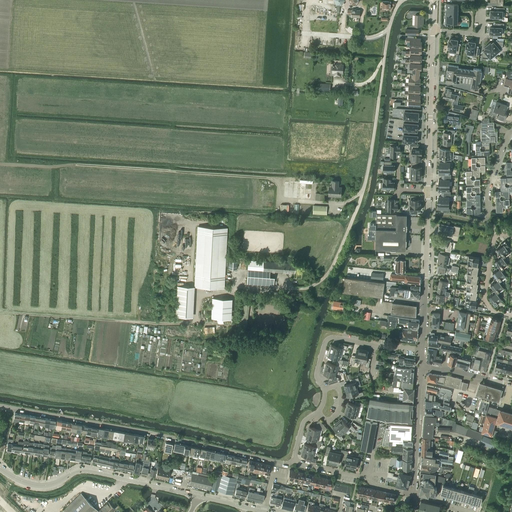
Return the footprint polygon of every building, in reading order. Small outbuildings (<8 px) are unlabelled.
[(390,9),(391,1),(383,0),(382,9),(382,11),(385,11),(385,9),(390,9)] [(446,4),(445,19),(445,22),(445,23),(457,23),(457,4),(446,4)] [(504,17),(505,8),(494,7),(494,8),(496,8),(495,11),(490,11),(490,12),(490,13),(490,14),(490,15),(490,16),(490,17),(492,17),(492,19),(501,20),(501,18),(502,18),(502,17),(504,17)] [(424,15),(421,15),(421,11),(409,11),(409,14),(415,15),(415,26),(423,26),(424,15)] [(504,33),(504,23),(494,23),(495,23),(495,27),(490,27),(490,28),(489,29),(489,30),(489,31),(489,32),(490,32),(490,34),(492,34),(491,36),(500,36),(500,34),(502,34),(502,33),(504,33)] [(410,47),(421,47),(422,43),(422,41),(420,41),(421,39),(413,38),(407,38),(406,38),(406,41),(410,42),(410,47)] [(455,39),(454,39),(453,39),(452,39),(451,39),(451,41),(449,41),(447,50),(449,50),(449,51),(450,51),(450,53),(459,54),(460,44),(460,45),(457,45),(457,40),(456,40),(455,39)] [(503,46),(503,42),(498,41),(497,40),(497,41),(494,43),(494,44),(493,44),(492,43),(491,44),(490,43),(487,45),(496,55),(500,52),(499,51),(501,49),(501,46),(503,46)] [(473,42),(472,41),(471,41),(470,42),(469,42),(468,43),(466,43),(465,52),(467,52),(467,53),(468,54),(468,56),(477,57),(478,46),(478,48),(474,47),(475,42),(474,42),(473,42)] [(496,55),(487,45),(485,48),(486,49),(485,49),(485,50),(485,51),(484,51),(481,54),(482,55),(481,60),(486,60),(486,59),(489,59),(491,58),(492,59),(496,55)] [(406,55),(410,55),(420,56),(420,53),(421,53),(422,47),(421,47),(410,47),(410,52),(406,51),(406,55)] [(406,63),(410,64),(420,64),(420,62),(421,62),(422,56),(420,56),(410,55),(410,60),(406,60),(406,63)] [(331,64),(330,72),(334,72),(334,76),(341,76),(341,73),(343,73),(343,64),(341,64),(341,60),(335,60),(335,64),(331,64)] [(408,64),(407,73),(412,73),(413,73),(413,74),(419,75),(420,73),(420,70),(420,68),(421,68),(422,64),(420,64),(410,64),(408,64)] [(472,78),(473,70),(458,68),(458,66),(448,65),(447,69),(446,73),(457,75),(457,76),(472,78)] [(473,70),(472,78),(471,89),(478,90),(479,82),(480,82),(481,72),(481,69),(473,68),(473,70)] [(456,84),(457,76),(457,75),(446,73),(446,78),(445,83),(456,84)] [(409,83),(419,84),(420,84),(420,80),(419,80),(419,75),(412,74),(412,78),(409,78),(409,83)] [(409,87),(409,91),(419,93),(420,93),(420,88),(420,87),(419,86),(419,84),(409,83),(405,83),(405,86),(409,87)] [(450,97),(451,94),(450,94),(451,90),(445,89),(443,99),(449,100),(450,97)] [(409,95),(408,100),(420,101),(420,95),(419,95),(419,93),(409,91),(405,91),(405,93),(405,95),(409,95)] [(454,104),(457,105),(459,96),(451,94),(450,97),(449,100),(453,101),(452,105),(453,106),(454,104)] [(394,102),(394,108),(403,108),(411,109),(419,109),(419,107),(420,107),(420,105),(420,101),(408,100),(405,100),(405,105),(401,105),(401,102),(394,102)] [(491,108),(489,113),(497,116),(496,118),(496,119),(495,121),(496,122),(503,124),(504,121),(506,115),(505,114),(506,111),(505,110),(507,106),(496,102),(492,100),(490,107),(491,108)] [(472,108),(470,118),(475,120),(478,110),(478,108),(473,107),(473,108),(472,108)] [(411,112),(411,109),(403,108),(403,112),(404,112),(404,119),(418,120),(419,113),(411,112)] [(444,122),(456,123),(455,126),(460,127),(462,116),(460,116),(460,115),(457,115),(457,114),(449,112),(448,114),(445,113),(444,122)] [(483,128),(481,128),(481,142),(489,142),(495,142),(497,142),(497,131),(494,131),(494,128),(494,122),(489,122),(483,123),(483,128)] [(404,133),(416,134),(416,132),(417,132),(418,124),(403,123),(403,131),(404,131),(404,133)] [(466,125),(464,132),(466,132),(471,133),(472,133),(474,126),(466,125)] [(451,145),(451,133),(455,133),(455,130),(447,129),(447,133),(443,133),(443,145),(451,145)] [(416,136),(416,134),(404,133),(404,135),(403,135),(403,142),(417,143),(418,136),(416,136)] [(481,142),(476,142),(476,155),(489,155),(489,142),(481,142)] [(388,149),(388,153),(390,153),(390,157),(396,157),(397,153),(400,154),(401,146),(397,146),(397,143),(391,143),(390,149),(388,149)] [(410,149),(410,155),(421,155),(422,155),(422,149),(419,149),(419,146),(411,145),(411,149),(410,149)] [(421,155),(410,155),(410,160),(411,160),(411,163),(418,164),(418,160),(421,160),(421,161),(421,155)] [(485,157),(471,158),(471,171),(479,171),(485,171),(485,157)] [(439,168),(450,169),(450,163),(451,163),(451,160),(447,160),(447,162),(439,162),(439,168)] [(384,161),(383,171),(387,171),(387,174),(391,174),(391,172),(394,172),(395,165),(391,165),(391,162),(390,162),(384,161)] [(418,164),(411,163),(411,167),(409,167),(409,172),(421,173),(421,167),(418,167),(418,164)] [(449,175),(450,169),(439,168),(439,175),(446,175),(446,177),(450,177),(451,175),(449,175)] [(471,171),(466,171),(466,185),(480,184),(479,171),(471,171)] [(421,173),(409,172),(409,178),(411,178),(410,181),(418,182),(418,178),(420,178),(421,178),(421,173)] [(450,180),(450,177),(446,177),(446,180),(439,179),(439,186),(449,186),(449,180),(450,180)] [(511,177),(500,178),(500,191),(501,192),(509,191),(509,192),(511,191),(511,177)] [(381,182),(380,186),(380,188),(382,188),(382,189),(386,189),(386,190),(390,191),(391,189),(394,189),(394,182),(391,182),(391,179),(383,178),(383,182),(381,182)] [(341,197),(342,187),(338,187),(339,181),(332,181),(332,187),(329,187),(329,196),(341,197)] [(449,192),(449,186),(439,186),(438,192),(446,192),(446,194),(450,195),(450,192),(449,192)] [(466,200),(480,200),(480,186),(466,187),(466,200)] [(502,207),(505,207),(506,208),(508,208),(509,207),(509,192),(509,191),(501,192),(500,191),(495,192),(496,213),(503,212),(502,207)] [(450,197),(450,195),(446,194),(446,197),(438,197),(438,203),(448,203),(449,197),(450,197)] [(409,199),(408,204),(420,205),(420,199),(417,199),(417,196),(410,196),(410,199),(409,199)] [(385,202),(385,208),(388,208),(388,211),(398,211),(398,201),(394,201),(394,200),(388,199),(388,202),(385,202)] [(480,200),(466,200),(467,214),(480,214),(480,200)] [(448,209),(448,203),(438,203),(438,209),(446,209),(445,212),(449,212),(449,209),(448,209)] [(420,205),(408,204),(408,210),(410,210),(410,214),(417,214),(417,211),(420,211),(420,205)] [(313,214),(327,215),(327,206),(314,205),(313,214)] [(406,250),(406,237),(407,215),(376,214),(376,217),(376,224),(376,239),(376,249),(406,250)] [(450,223),(446,222),(446,225),(439,223),(437,231),(458,236),(460,227),(454,225),(453,226),(449,225),(450,223)] [(376,239),(376,224),(370,224),(370,229),(368,229),(368,234),(367,234),(367,239),(376,239)] [(226,228),(198,226),(195,287),(223,288),(226,228)] [(451,245),(450,245),(451,242),(439,240),(438,242),(437,243),(437,245),(438,245),(437,246),(445,248),(445,250),(450,251),(451,245)] [(503,258),(510,253),(507,249),(510,247),(505,241),(500,245),(501,246),(496,249),(500,255),(503,258)] [(448,255),(450,256),(455,257),(456,254),(450,253),(441,251),(440,254),(439,254),(437,262),(446,264),(448,255)] [(508,265),(503,258),(500,255),(497,256),(499,258),(494,261),(498,266),(501,270),(508,265)] [(468,256),(467,265),(468,265),(479,267),(479,264),(478,263),(479,258),(468,256)] [(229,259),(228,268),(236,269),(237,259),(229,259)] [(406,260),(396,259),(395,272),(405,272),(406,260)] [(273,285),(274,277),(269,277),(269,271),(294,273),(294,263),(285,262),(285,260),(282,260),(282,262),(248,260),(246,283),(273,285)] [(468,265),(466,274),(467,274),(478,275),(479,272),(478,272),(479,267),(468,265)] [(506,277),(501,270),(498,266),(496,268),(497,270),(492,273),(496,278),(499,282),(506,277)] [(414,283),(420,284),(421,277),(406,275),(391,274),(390,279),(405,281),(405,282),(409,282),(410,280),(414,281),(414,283)] [(467,274),(466,282),(467,282),(478,284),(478,281),(477,281),(478,275),(467,274)] [(372,280),(367,279),(367,280),(345,277),(343,292),(382,297),(384,282),(372,281),(372,280)] [(438,286),(447,288),(448,283),(449,283),(450,279),(442,278),(442,281),(439,280),(438,286)] [(504,289),(499,282),(496,278),(494,280),(495,282),(490,285),(494,290),(497,294),(504,289)] [(420,290),(420,284),(414,283),(414,281),(410,280),(409,282),(411,282),(411,289),(420,290)] [(467,282),(465,291),(466,291),(477,293),(478,289),(477,289),(478,284),(467,282)] [(189,287),(177,286),(176,316),(188,317),(189,287)] [(404,296),(405,289),(400,288),(391,286),(390,294),(404,296)] [(446,291),(447,288),(438,286),(437,291),(439,291),(439,294),(446,296),(449,296),(449,294),(450,292),(446,291)] [(420,290),(411,289),(405,289),(404,296),(420,298),(420,290)] [(502,301),(497,294),(494,290),(491,292),(493,294),(488,297),(495,306),(502,301)] [(466,291),(465,299),(466,299),(477,301),(477,298),(476,298),(477,293),(466,291)] [(436,300),(437,300),(436,303),(444,304),(444,301),(445,297),(445,296),(446,296),(439,294),(437,294),(436,300)] [(212,298),(211,318),(226,319),(230,319),(231,299),(227,299),(212,298)] [(466,299),(464,308),(473,309),(473,311),(476,311),(476,310),(477,306),(476,306),(477,301),(466,299)] [(247,325),(250,301),(242,300),(239,324),(247,325)] [(334,301),(333,308),(340,309),(340,310),(343,311),(344,303),(334,301)] [(392,303),(391,313),(416,316),(416,306),(392,303)] [(459,320),(469,322),(471,314),(466,313),(459,311),(458,317),(459,317),(459,320)] [(387,319),(388,319),(388,321),(380,320),(380,325),(396,327),(397,321),(398,321),(398,322),(408,323),(408,327),(418,328),(419,320),(399,317),(391,316),(388,315),(387,319)] [(469,322),(459,320),(458,323),(457,323),(457,327),(460,328),(459,331),(468,332),(469,324),(472,324),(472,323),(469,322)] [(403,330),(402,339),(406,339),(406,341),(408,342),(416,343),(416,340),(417,340),(418,335),(418,330),(403,328),(403,330)] [(456,332),(454,339),(460,341),(463,341),(464,341),(467,342),(468,340),(469,341),(470,335),(456,332)] [(429,335),(428,342),(429,342),(437,343),(450,345),(452,337),(438,334),(438,336),(434,336),(434,333),(430,333),(430,335),(429,335)] [(484,337),(483,340),(489,342),(489,339),(494,340),(496,336),(487,333),(486,338),(484,337)] [(341,354),(342,354),(344,349),(346,349),(347,346),(341,344),(340,347),(331,345),(331,347),(330,347),(329,350),(341,354)] [(447,345),(446,351),(460,354),(461,348),(447,345)] [(428,348),(428,354),(432,354),(432,355),(435,356),(436,355),(437,349),(428,348)] [(360,363),(363,350),(359,349),(357,349),(355,357),(352,357),(350,364),(354,364),(355,362),(360,363)] [(339,359),(341,354),(329,350),(328,354),(329,354),(328,356),(337,359),(336,362),(343,363),(343,360),(339,359)] [(363,350),(360,363),(365,364),(365,367),(369,367),(370,360),(367,360),(368,351),(366,351),(366,350),(363,350)] [(478,350),(477,356),(483,358),(489,359),(491,354),(487,353),(480,351),(478,350)] [(428,354),(427,361),(428,362),(441,365),(442,358),(439,357),(440,356),(439,356),(436,355),(435,356),(432,355),(432,354),(428,354)] [(455,365),(457,356),(450,355),(448,363),(455,365)] [(403,365),(404,364),(415,366),(415,360),(404,358),(404,357),(398,356),(398,361),(400,361),(399,364),(403,365)] [(473,357),(470,369),(480,371),(482,360),(483,358),(477,356),(476,358),(474,358),(474,357),(473,357)] [(458,357),(456,365),(469,368),(471,361),(465,359),(462,359),(462,357),(458,357)] [(482,360),(480,371),(485,372),(489,359),(483,358),(482,360)] [(497,361),(495,371),(500,372),(502,362),(503,360),(498,359),(497,361)] [(342,367),(343,363),(336,362),(335,364),(327,362),(326,364),(324,368),(337,371),(338,372),(339,366),(342,367)] [(414,376),(414,369),(396,366),(394,373),(402,375),(413,376),(414,376)] [(335,377),(337,371),(324,368),(323,371),(324,372),(324,374),(330,375),(331,377),(331,380),(328,381),(329,384),(340,381),(339,377),(335,377)] [(413,376),(402,375),(394,373),(393,379),(397,379),(401,380),(413,382),(413,376)] [(468,383),(461,381),(462,379),(447,375),(438,375),(430,373),(428,375),(427,381),(436,383),(466,391),(468,383)] [(345,391),(357,388),(359,387),(357,382),(359,381),(358,377),(351,379),(352,383),(344,385),(345,387),(344,387),(345,391)] [(412,388),(413,382),(401,380),(397,379),(393,379),(394,379),(392,386),(412,388)] [(502,390),(480,383),(476,394),(498,401),(502,390)] [(444,399),(449,401),(451,392),(450,390),(443,389),(426,385),(426,390),(433,392),(432,393),(436,394),(439,395),(439,398),(444,399)] [(403,393),(403,401),(413,402),(413,400),(414,388),(412,388),(404,387),(404,391),(403,393)] [(357,388),(345,391),(347,395),(347,394),(348,396),(356,394),(357,397),(364,395),(363,391),(359,393),(357,388)] [(436,400),(436,394),(432,393),(433,392),(426,390),(425,398),(432,398),(432,400),(436,400)] [(389,421),(401,421),(412,422),(413,404),(390,402),(383,401),(380,400),(370,398),(369,405),(367,417),(367,420),(366,420),(366,422),(377,425),(377,422),(377,418),(389,421)] [(436,401),(436,400),(432,400),(432,398),(425,398),(425,408),(434,408),(446,411),(446,410),(451,411),(451,405),(449,404),(449,405),(443,403),(440,402),(438,401),(436,401)] [(483,423),(489,402),(481,399),(478,410),(482,412),(479,422),(483,423)] [(346,408),(359,412),(361,406),(363,407),(364,403),(357,401),(356,405),(348,402),(348,404),(347,404),(346,408)] [(486,414),(481,432),(492,435),(492,434),(495,436),(497,431),(493,430),(496,420),(497,420),(496,422),(500,423),(499,424),(504,425),(504,424),(511,426),(511,413),(500,410),(489,407),(487,414),(486,414)] [(358,417),(359,412),(346,408),(345,412),(346,412),(345,414),(353,416),(352,419),(361,422),(362,418),(358,417)] [(467,414),(464,423),(462,422),(462,424),(463,424),(470,427),(474,417),(467,414)] [(454,428),(455,423),(455,421),(439,417),(436,417),(436,416),(424,415),(424,426),(454,428)] [(345,431),(346,433),(350,429),(353,432),(356,430),(350,423),(348,425),(342,419),(340,420),(337,422),(345,431)] [(320,435),(321,430),(324,431),(327,428),(320,420),(317,422),(319,424),(318,427),(316,428),(309,426),(309,428),(308,428),(307,432),(320,435)] [(341,435),(345,431),(337,422),(334,425),(335,425),(333,427),(339,433),(336,435),(341,441),(344,438),(341,435)] [(372,451),(377,425),(366,422),(361,449),(372,451)] [(386,427),(382,444),(392,445),(392,443),(400,443),(399,443),(394,442),(395,439),(400,440),(411,441),(411,438),(412,433),(412,425),(389,423),(388,427),(386,427)] [(454,428),(424,426),(423,435),(423,436),(433,437),(433,436),(433,434),(437,434),(437,431),(449,431),(454,431),(466,435),(481,440),(479,443),(493,449),(496,440),(482,435),(483,433),(468,428),(455,423),(454,428)] [(320,435),(307,432),(306,435),(307,436),(306,438),(314,440),(314,443),(320,445),(321,442),(321,441),(319,441),(320,435)] [(154,448),(155,443),(156,440),(148,438),(146,446),(154,448)] [(166,442),(164,450),(171,451),(173,443),(166,442)] [(320,448),(320,445),(314,443),(313,446),(305,444),(304,445),(303,445),(302,449),(314,452),(315,447),(320,448)] [(332,464),(336,450),(330,449),(331,447),(327,446),(325,453),(329,454),(327,462),(329,462),(329,463),(332,464)] [(403,458),(412,459),(413,449),(404,448),(403,448),(399,448),(392,447),(391,453),(403,454),(403,458)] [(432,457),(432,449),(422,448),(421,455),(432,457)] [(313,458),(314,452),(302,449),(301,453),(302,453),(302,455),(310,457),(309,460),(316,462),(317,459),(313,458)] [(343,457),(345,450),(342,449),(341,452),(336,450),(332,464),(336,465),(336,464),(338,465),(340,456),(343,457)] [(350,468),(353,455),(348,453),(348,451),(345,450),(343,457),(346,458),(344,466),(346,466),(346,467),(350,468)] [(90,462),(92,454),(87,453),(87,452),(81,451),(80,460),(90,462)] [(353,455),(350,468),(354,469),(354,468),(356,469),(358,460),(361,461),(363,454),(359,453),(358,456),(353,455)] [(421,455),(421,463),(442,466),(442,463),(452,464),(453,461),(448,460),(448,459),(432,457),(421,455)] [(406,469),(411,470),(412,461),(403,460),(403,459),(397,459),(397,457),(390,457),(389,465),(402,466),(402,469),(404,469),(404,470),(406,470),(406,469)] [(140,467),(142,467),(141,473),(147,475),(148,468),(149,466),(150,461),(145,460),(142,459),(141,463),(140,467)] [(158,467),(156,477),(167,479),(170,470),(158,467)] [(210,489),(211,482),(213,476),(192,471),(192,474),(189,484),(210,489)] [(435,487),(436,474),(421,471),(419,486),(422,486),(420,493),(428,495),(436,497),(438,491),(437,491),(437,487),(435,487)] [(392,478),(409,482),(411,475),(404,474),(404,473),(399,472),(398,477),(393,476),(393,473),(388,472),(387,476),(392,477),(392,478)] [(212,487),(211,489),(217,491),(220,480),(220,479),(220,477),(214,475),(214,478),(212,483),(212,487)] [(218,491),(232,494),(236,479),(232,478),(227,477),(222,476),(218,491)] [(408,488),(409,482),(392,478),(392,477),(387,476),(386,480),(392,481),(392,480),(397,481),(396,486),(401,487),(401,486),(408,488)] [(326,478),(324,487),(330,488),(330,489),(331,490),(333,483),(331,482),(332,479),(326,478)] [(356,492),(356,494),(362,496),(364,487),(359,486),(357,493),(356,492)] [(254,492),(252,499),(257,500),(260,490),(260,488),(258,487),(256,492),(254,492)] [(97,511),(98,511),(80,493),(63,510),(65,511),(97,511)] [(282,507),(287,508),(292,509),(294,500),(284,497),(282,507)] [(97,511),(111,511),(115,509),(108,501),(98,511),(97,511)] [(306,511),(311,511),(314,502),(309,501),(308,503),(306,511)] [(421,501),(418,511),(438,511),(440,506),(421,501)]
